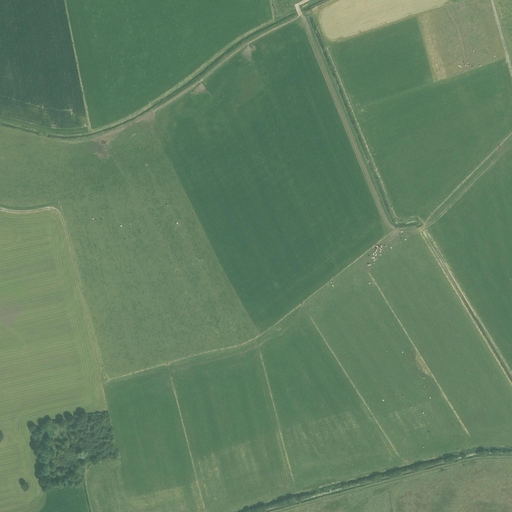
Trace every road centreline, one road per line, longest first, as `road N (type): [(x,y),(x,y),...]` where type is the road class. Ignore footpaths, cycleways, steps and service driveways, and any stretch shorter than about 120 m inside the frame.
road 1 (track): [(511,458),(475,459),(279,511)]
road 2 (track): [(104,384),(60,212),(0,209)]
